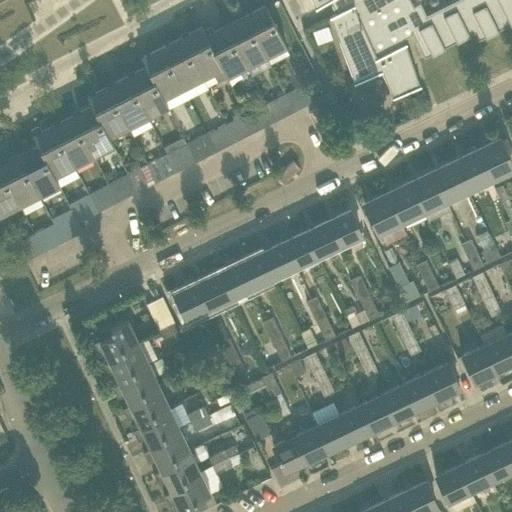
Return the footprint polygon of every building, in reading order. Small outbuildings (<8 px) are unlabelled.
[(511,0),(312,0),(315,6),(314,7),(315,8),(328,0),(329,0),(336,12),(329,16),(330,17),(331,16),(354,81),(353,81),(354,82),(381,70),(392,95),(391,96),(392,97),(421,85),(420,83),(419,84),(415,70),(410,57),(405,43),(406,43),(406,42),(405,42),(403,38),(412,33),(424,57),(474,32),(478,39),(511,22),(511,0)] [(265,53),(266,53),(284,44),(285,45),(286,45),(265,3),(264,4),(264,5),(246,15),(265,53)] [(226,25),(246,63),(265,53),(246,15),(245,14),(244,14),(245,15),(226,25)] [(212,28),(205,32),(206,35),(222,66),(226,73),(246,63),(226,25),(225,24),(224,24),(225,25),(214,31),(212,28)] [(222,66),(206,35),(205,32),(201,25),(200,25),(201,27),(182,36),(203,76),(222,66)] [(203,76),(182,36),(181,35),(181,36),(181,37),(162,46),(183,86),(203,76)] [(146,66),(163,97),(183,86),(162,46),(162,45),(161,45),(162,47),(143,56),(142,55),(141,56),(146,66)] [(147,116),(167,105),(163,97),(146,66),(128,75),(127,74),(126,75),(127,76),(147,116)] [(107,85),(107,86),(128,126),(147,116),(127,76),(108,85),(108,84),(107,85)] [(305,104),(314,100),(305,82),(296,87),(305,104)] [(108,136),(128,126),(107,86),(88,96),(88,94),(87,95),(92,105),(108,136)] [(274,98),(266,102),(275,120),(283,116),(274,98)] [(265,125),(275,120),(266,102),(256,107),(265,125)] [(72,114),(72,115),(93,155),(113,144),(108,136),(92,105),(73,114),(73,113),(72,114)] [(73,165),(93,155),(72,115),(54,124),(53,123),(52,124),(53,125),(73,165)] [(235,118),(226,123),(235,140),(244,136),(235,118)] [(235,140),(226,123),(217,127),(226,145),(235,140)] [(38,144),(54,174),(73,165),(53,125),(34,135),(33,133),(32,134),(38,144)] [(207,132),(186,143),(195,160),(204,156),(216,150),(207,132)] [(183,136),(163,146),(176,170),(187,165),(195,160),(186,143),(183,136)] [(511,165),(499,137),(476,148),(489,176),(511,165)] [(58,182),(54,174),(38,144),(19,153),(18,152),(17,153),(18,154),(38,192),(58,182)] [(454,159),(467,187),(489,176),(476,148),(454,159)] [(0,167),(18,202),(38,192),(18,154),(0,163),(0,167)] [(156,181),(165,176),(156,158),(147,163),(156,181)] [(454,159),(431,169),(445,197),(467,187),(454,159)] [(156,181),(147,163),(138,167),(147,185),(156,181)] [(0,167),(0,211),(18,202),(0,167)] [(450,209),(445,197),(431,169),(409,180),(422,208),(428,219),(450,209)] [(116,178),(108,183),(117,201),(126,196),(116,178)] [(422,208),(409,180),(387,191),(400,218),(422,208)] [(117,201),(108,183),(99,188),(108,205),(117,201)] [(377,229),(400,218),(387,191),(364,202),(377,229)] [(80,204),(71,208),(78,221),(86,216),(81,206),(80,204)] [(62,213),(52,218),(53,222),(62,240),(73,234),(82,230),(78,221),(71,208),(62,213)] [(349,208),(327,219),(338,244),(361,233),(349,208)] [(305,230),(317,254),(338,244),(327,219),(305,230)] [(43,227),(34,232),(43,250),(52,245),(43,227)] [(283,240),(295,264),(317,254),(305,230),(283,240)] [(460,242),(466,255),(477,251),(470,237),(460,242)] [(32,256),(23,238),(14,242),(23,260),(32,256)] [(261,250),(273,275),(295,264),(283,240),(261,250)] [(251,285),(273,275),(261,250),(240,261),(251,285)] [(483,264),(477,251),(466,255),(472,269),(483,264)] [(432,272),(426,259),(416,263),(422,277),(432,272)] [(218,271),(229,295),(251,285),(240,261),(218,271)] [(481,295),(491,290),(482,270),(471,276),(481,295)] [(208,306),(229,295),(218,271),(196,281),(208,306)] [(432,272),(422,277),(428,290),(438,285),(432,272)] [(349,278),(359,298),(369,293),(360,274),(349,278)] [(185,317),(208,306),(196,281),(174,292),(185,317)] [(455,308),(464,303),(455,283),(446,288),(455,308)] [(491,290),(481,295),(490,315),(501,310),(491,290)] [(379,313),(369,293),(359,298),(369,318),(379,313)] [(174,322),(170,314),(161,295),(146,303),(159,329),(174,322)] [(315,319),(325,315),(316,295),(306,299),(315,319)] [(401,309),(391,314),(400,334),(411,329),(401,309)] [(335,334),(325,315),(315,319),(325,339),(335,334)] [(262,321),(272,341),(282,336),(272,316),(262,321)] [(109,361),(124,354),(121,348),(138,340),(127,317),(109,326),(113,333),(104,337),(91,343),(96,354),(104,350),(109,361)] [(174,322),(159,329),(163,338),(178,330),(174,322)] [(109,326),(101,330),(104,337),(113,333),(109,326)] [(400,334),(409,354),(420,349),(411,329),(400,334)] [(348,335),(357,355),(368,350),(358,330),(348,335)] [(484,343),(496,368),(511,360),(511,346),(506,333),(484,343)] [(282,336),(272,341),(281,360),(292,355),(282,336)] [(228,361),(238,356),(229,337),(218,342),(228,361)] [(134,376),(131,370),(148,361),(138,340),(121,348),(124,354),(109,361),(102,365),(107,376),(114,372),(119,383),(134,376)] [(474,378),(496,368),(484,343),(462,354),(474,378)] [(324,370),(314,350),(304,355),(314,375),(324,370)] [(368,350),(357,355),(367,374),(377,369),(368,350)] [(238,356),(228,361),(238,381),(248,376),(238,356)] [(176,365),(180,373),(195,366),(191,357),(176,365)] [(130,405),(144,398),(141,391),(158,383),(148,361),(131,370),(134,376),(119,383),(112,387),(117,397),(125,394),(130,405)] [(425,372),(437,396),(459,385),(447,361),(425,372)] [(195,366),(180,373),(184,381),(199,374),(195,366)] [(334,390),(324,370),(314,375),(323,395),(334,390)] [(262,376),(271,397),(276,394),(275,393),(281,390),(272,372),(262,376)] [(403,382),(415,406),(437,396),(425,372),(403,382)] [(415,406),(403,382),(382,392),(393,417),(415,406)] [(140,426),(155,420),(152,413),(169,405),(158,383),(141,391),(144,398),(130,405),(122,408),(127,419),(135,416),(140,426)] [(276,394),(271,397),(280,416),(290,411),(281,390),(275,393),(276,394)] [(393,417),(382,392),(360,403),(372,427),(393,417)] [(338,413),(350,437),(372,427),(360,403),(338,413)] [(191,421),(208,413),(204,404),(187,412),(191,421)] [(165,441),(162,435),(179,427),(169,405),(152,413),(155,420),(140,426),(133,430),(138,441),(145,437),(150,448),(165,441)] [(246,418),(256,438),(270,432),(260,411),(246,418)] [(208,413),(191,421),(195,429),(212,421),(208,413)] [(317,423),(328,448),(350,437),(338,413),(317,423)] [(307,458),(296,433),(288,418),(278,423),(285,439),(273,444),(284,469),(307,458)] [(317,423),(296,433),(307,458),(328,448),(317,423)] [(150,448),(143,452),(148,462),(156,459),(161,470),(175,463),(172,456),(189,448),(185,440),(182,433),(179,427),(162,435),(165,441),(150,448)] [(511,437),(501,443),(511,466),(511,437)] [(511,467),(511,466),(501,443),(479,453),(491,478),(511,467)] [(228,456),(224,447),(208,455),(212,464),(228,456)] [(171,491),(186,485),(182,478),(199,470),(189,449),(189,448),(172,456),(175,463),(161,470),(153,473),(158,484),(166,481),(171,491)] [(479,453),(458,464),(469,488),(491,478),(479,453)] [(228,456),(212,464),(216,472),(233,464),(228,456)] [(447,499),(469,488),(458,464),(435,474),(447,499)] [(210,492),(199,470),(182,478),(186,485),(171,491),(163,495),(169,506),(176,502),(180,511),(186,511),(197,507),(193,500),(210,492)] [(425,479),(402,490),(412,511),(418,511),(436,504),(425,479)] [(380,501),(385,511),(412,511),(402,490),(380,501)] [(385,511),(380,501),(359,511),(385,511)]
